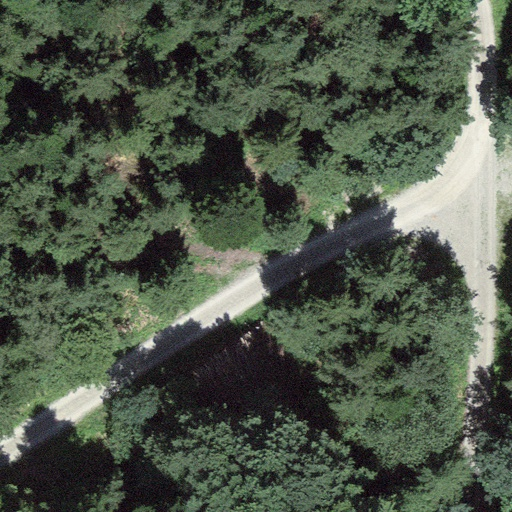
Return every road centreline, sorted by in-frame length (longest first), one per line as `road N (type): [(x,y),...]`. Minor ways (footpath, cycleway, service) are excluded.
road 1 (track): [(0,457),(355,234),(484,188)]
road 2 (track): [(466,511),(484,188)]
road 3 (track): [(467,0),(484,188)]
